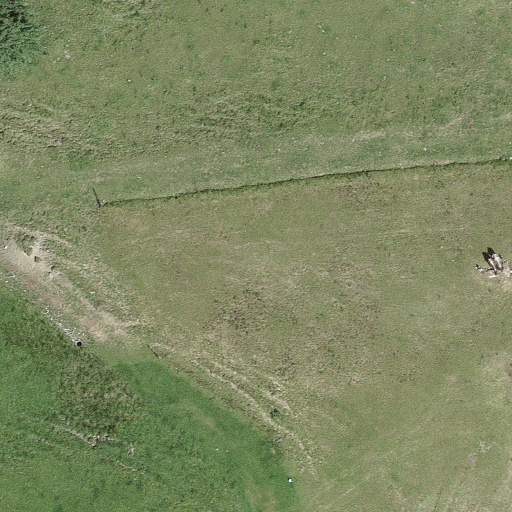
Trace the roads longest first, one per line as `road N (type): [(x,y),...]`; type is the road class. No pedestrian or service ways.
road 1 (track): [(0,187),(68,189),(511,156)]
road 2 (track): [(256,511),(253,496),(182,415),(0,259)]
